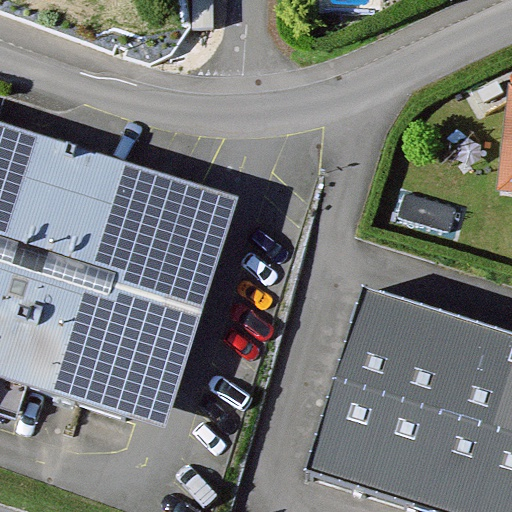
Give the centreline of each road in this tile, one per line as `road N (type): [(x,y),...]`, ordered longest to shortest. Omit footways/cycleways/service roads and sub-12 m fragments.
road 1 (residential): [(511,18),(370,84),(246,111),(115,93),(0,49)]
road 2 (unknown): [(320,258),(269,473),(289,502),(321,511)]
road 3 (unknown): [(511,312),(320,258)]
road 4 (unknown): [(370,84),(320,258)]
